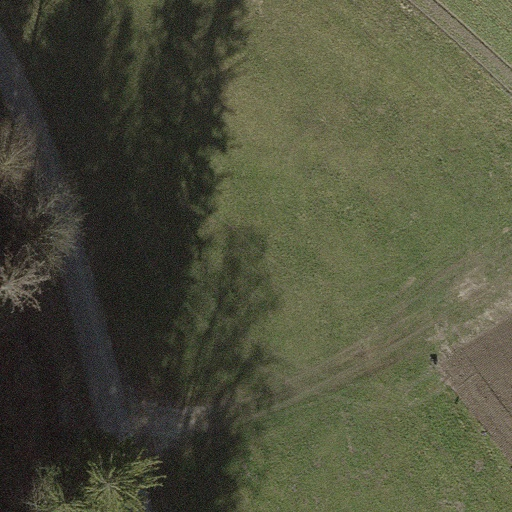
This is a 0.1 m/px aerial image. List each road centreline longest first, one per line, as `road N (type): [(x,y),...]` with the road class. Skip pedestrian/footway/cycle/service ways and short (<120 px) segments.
road 1 (track): [(0,70),(39,151),(134,511)]
road 2 (track): [(129,491),(266,456),(415,383),(511,315)]
